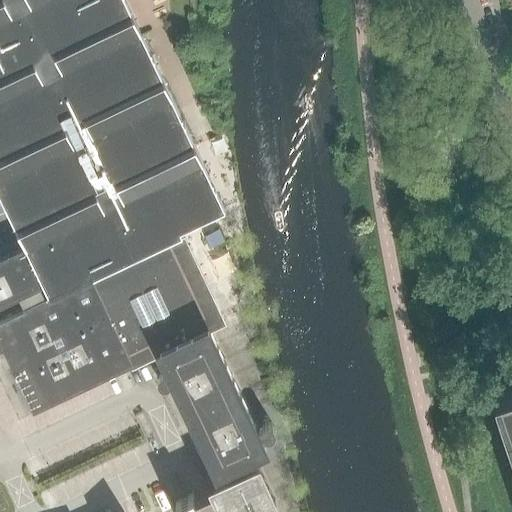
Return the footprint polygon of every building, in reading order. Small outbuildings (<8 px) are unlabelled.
[(179,231),(224,209),(124,0),(0,0),(0,193),(9,212),(26,248),(48,296),(182,235),(181,234),(179,231)] [(182,235),(48,296),(0,318),(0,338),(33,408),(130,362),(129,362),(133,360),(134,360),(152,351),(208,325),(221,318),(182,235)] [(0,301),(38,283),(21,247),(0,257),(0,301)] [(258,429),(208,325),(152,351),(161,371),(159,370),(156,377),(157,377),(157,378),(159,382),(163,384),(167,383),(170,380),(171,379),(174,377),(216,467),(265,444),(261,437),(264,435),(266,436),(270,436),(271,435),(272,436),(276,430),(274,429),(274,428),(272,424),(268,422),(264,423),(261,426),(261,428),(258,429)] [(511,388),(494,394),(511,449),(511,388)] [(193,493),(175,502),(179,511),(274,511),(272,505),(275,503),(258,464),(213,485),(214,488),(207,491),(202,493),(203,493),(194,497),(193,493)]
